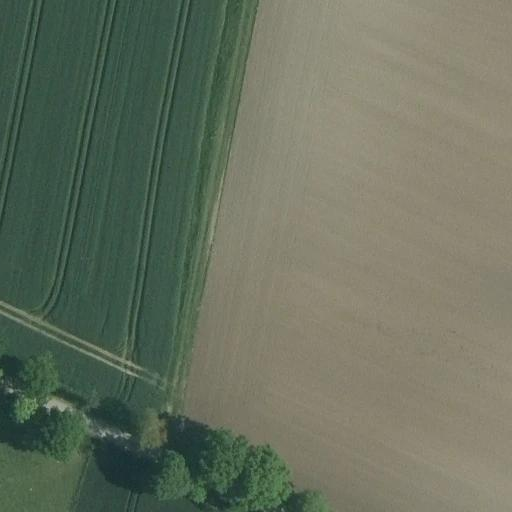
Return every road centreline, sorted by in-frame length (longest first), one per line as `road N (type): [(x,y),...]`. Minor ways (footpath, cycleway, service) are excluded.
road 1 (track): [(149,449),(237,0)]
road 2 (track): [(280,511),(0,379)]
